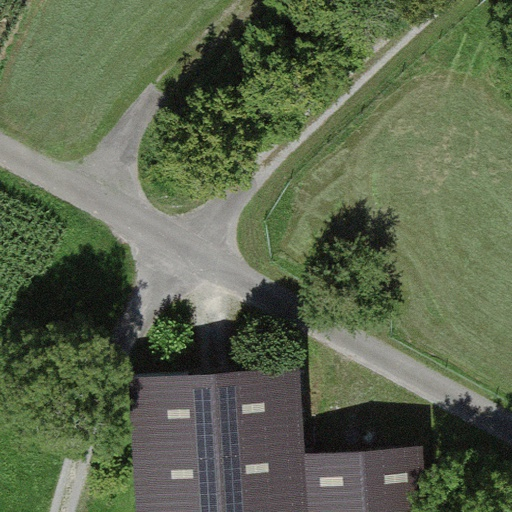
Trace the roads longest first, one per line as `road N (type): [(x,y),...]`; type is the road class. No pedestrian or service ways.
road 1 (residential): [(0,153),(511,436)]
road 2 (track): [(253,0),(146,108),(96,207)]
